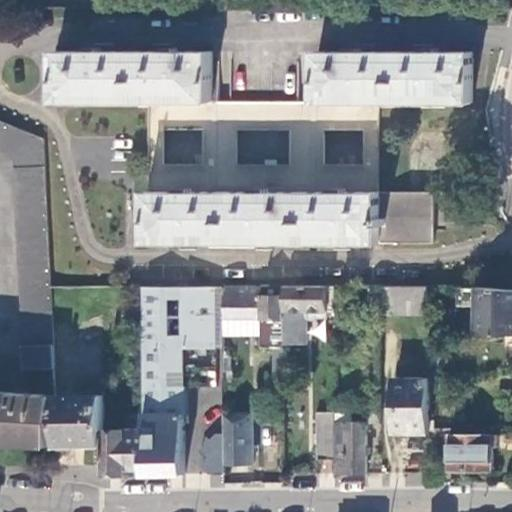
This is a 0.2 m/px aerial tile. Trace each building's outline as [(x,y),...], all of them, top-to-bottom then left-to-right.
[(151,100),(151,242),(436,243),(436,193),(381,192),(382,101),(475,102),(474,51),(321,50),(320,101),(300,101),(300,50),(240,50),(240,100),(219,100),(219,50),(60,49),(60,100),(151,100)] [(47,137),(0,117),(0,150),(16,157),(25,346),(56,344),(47,137)] [(288,344),(288,284),(259,285),(259,287),(230,287),(229,318),(266,318),(266,335),(266,347),(278,347),(288,347),(288,344)] [(338,311),(337,285),(288,284),(288,344),(311,344),(312,318),(315,318),(316,322),(321,322),(323,318),(332,318),(332,311),(338,311)] [(227,286),(147,285),(147,413),(187,412),(186,347),(227,346),(227,334),(227,318),(227,286)] [(432,312),(432,285),(382,285),(382,312),(432,312)] [(511,333),(511,288),(480,286),(480,333),(511,333)] [(266,318),(229,318),(227,318),(227,334),(266,335),(266,318)] [(443,354),(443,332),(431,332),(431,353),(443,354)] [(56,344),(25,346),(26,367),(57,366),(56,344)] [(288,384),(288,347),(278,347),(276,384),(288,384)] [(431,434),(431,377),(396,377),(396,433),(431,434)] [(0,440),(54,444),(59,394),(0,389),(0,440)] [(106,394),(59,394),(60,445),(106,444),(106,429),(106,394)] [(383,424),(382,395),(367,394),(367,421),(356,421),(356,406),(338,406),(338,411),(338,458),(338,474),(369,473),(369,424),(383,424)] [(338,458),(338,411),(322,411),(321,458),(338,458)] [(147,474),(187,474),(187,412),(147,413),(147,428),(147,469),(147,474)] [(227,432),(227,464),(254,464),(254,414),(227,414),(227,432)] [(106,429),(106,444),(106,474),(129,474),(129,469),(147,469),(147,428),(106,429)] [(219,432),(203,448),(211,457),(203,465),(211,473),(227,473),(227,464),(227,432),(219,432)] [(511,434),(452,434),(452,470),(494,470),(495,440),(499,440),(499,445),(511,445),(511,434)]
